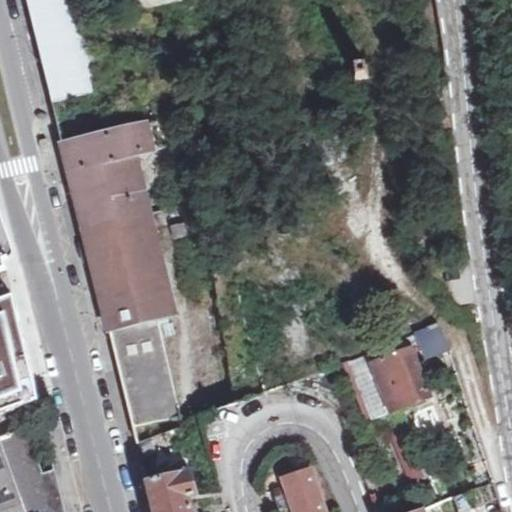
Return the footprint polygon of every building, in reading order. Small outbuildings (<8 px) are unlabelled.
[(27,0),(53,104),(96,93),(93,77),(107,73),(118,115),(169,102),(146,10),(95,22),(89,0),(27,0)] [(143,0),(146,10),(169,102),(171,111),(179,143),(187,173),(280,150),(243,0),(143,0)] [(341,2),(319,24),(331,48),(338,82),(380,79),(380,70),(341,2)] [(179,143),(171,111),(153,115),(162,148),(179,143)] [(371,116),(355,111),(351,122),(367,128),(371,116)] [(64,148),(135,428),(185,415),(161,315),(177,311),(136,154),(154,150),(148,126),(64,148)] [(13,291),(0,295),(0,411),(39,397),(13,291)] [(440,327),(439,326),(402,340),(405,348),(418,343),(425,359),(450,350),(440,327)] [(414,350),(375,365),(393,413),(433,398),(414,350)] [(31,430),(30,429),(9,437),(0,440),(0,511),(66,511),(65,508),(57,511),(29,431),(31,430)] [(174,479),(149,485),(155,511),(193,511),(190,499),(197,496),(191,470),(173,474),(174,479)] [(326,511),(313,470),(284,480),(294,511),(326,511)] [(216,507),(224,505),(221,492),(202,498),(204,511),(215,508),(216,507)]
